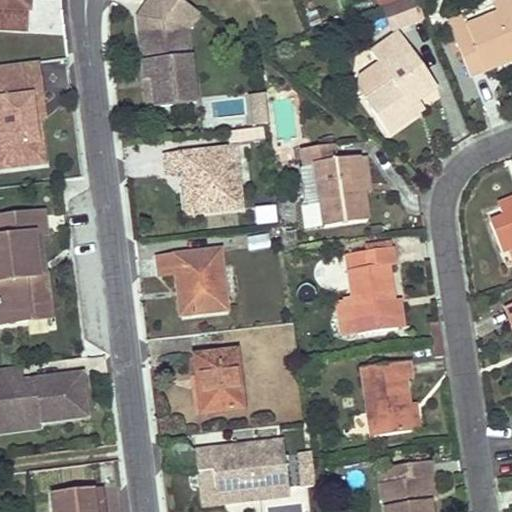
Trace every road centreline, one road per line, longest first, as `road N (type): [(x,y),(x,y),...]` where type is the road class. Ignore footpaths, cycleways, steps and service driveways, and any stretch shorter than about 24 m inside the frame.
road 1 (residential): [(146,511),(89,42)]
road 2 (residential): [(486,511),(443,225),(456,170),(511,140)]
